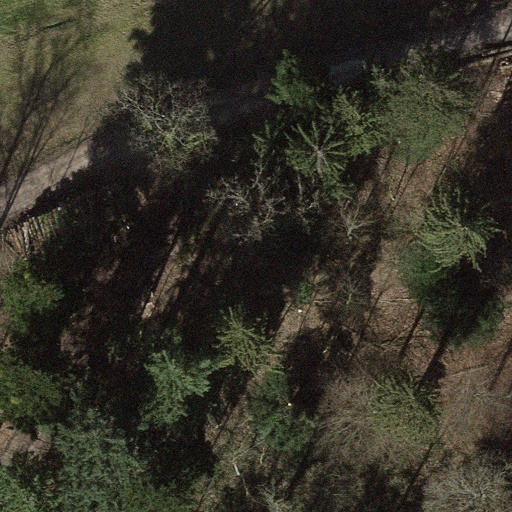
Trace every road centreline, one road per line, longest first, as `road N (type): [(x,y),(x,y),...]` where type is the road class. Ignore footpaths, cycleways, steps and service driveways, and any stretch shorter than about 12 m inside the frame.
road 1 (track): [(511,26),(208,111),(0,208)]
road 2 (track): [(208,111),(215,148),(209,174),(32,404),(0,479)]
